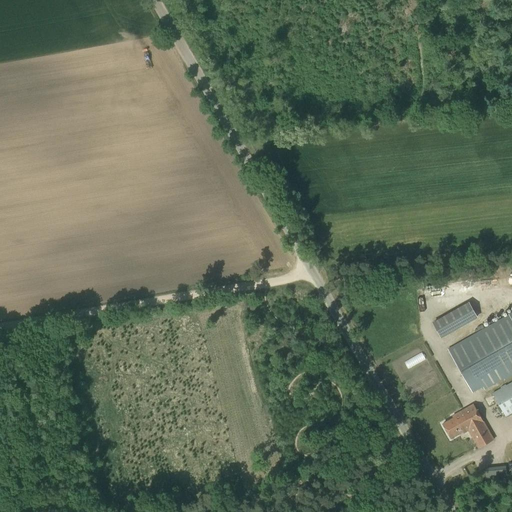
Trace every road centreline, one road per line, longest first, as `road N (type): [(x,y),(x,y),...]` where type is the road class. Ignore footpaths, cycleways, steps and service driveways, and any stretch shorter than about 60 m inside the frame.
road 1 (unclassified): [(451,511),(153,0)]
road 2 (track): [(0,324),(277,275)]
